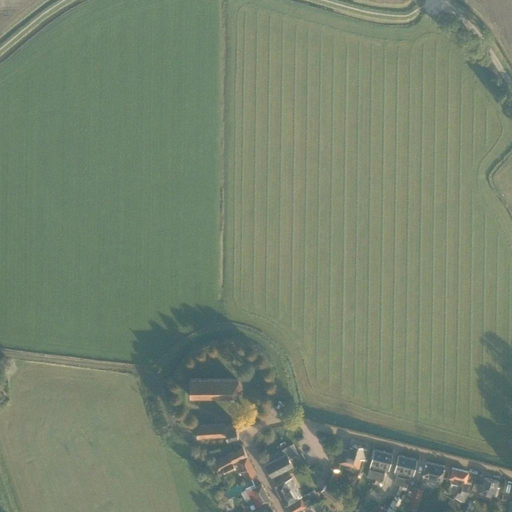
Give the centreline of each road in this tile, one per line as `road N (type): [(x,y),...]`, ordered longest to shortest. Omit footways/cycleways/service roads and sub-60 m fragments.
road 1 (residential): [(244,435),(205,443),(186,436),(147,372),(0,353)]
road 2 (residential): [(511,476),(292,419),(244,435)]
